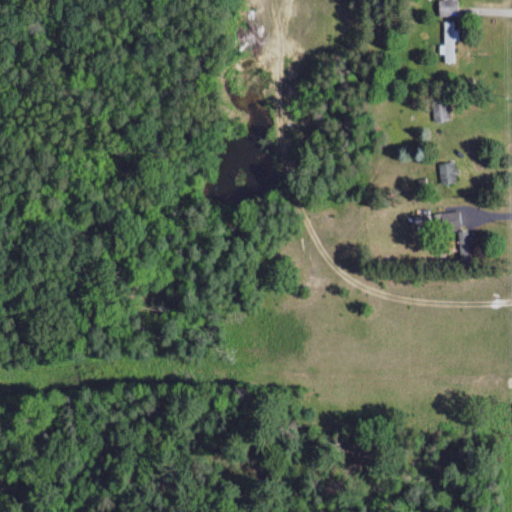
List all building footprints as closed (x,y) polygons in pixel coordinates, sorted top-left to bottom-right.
[(463,0),(442,0),(442,17),(463,17),(463,0)] [(461,22),(447,22),(447,64),(461,64),(461,22)] [(452,121),(452,103),(437,103),(437,121),(452,121)] [(461,184),(459,163),(442,164),(444,185),(461,184)] [(465,211),(437,215),(439,230),(467,226),(465,211)]
